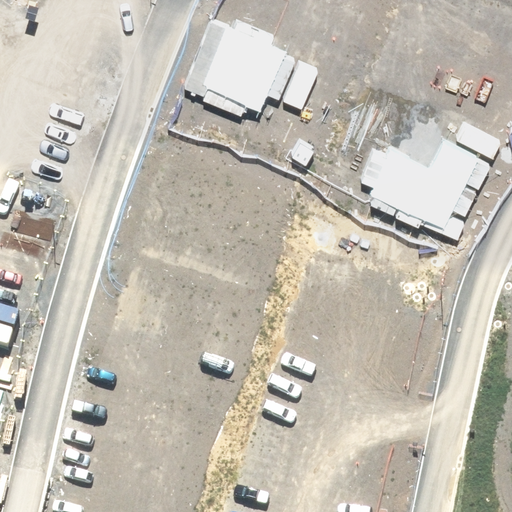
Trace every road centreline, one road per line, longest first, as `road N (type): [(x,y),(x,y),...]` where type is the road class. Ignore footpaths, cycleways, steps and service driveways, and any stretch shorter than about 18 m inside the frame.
road 1 (residential): [(19,511),(104,188),(186,0)]
road 2 (residential): [(417,511),(483,271),(511,218)]
